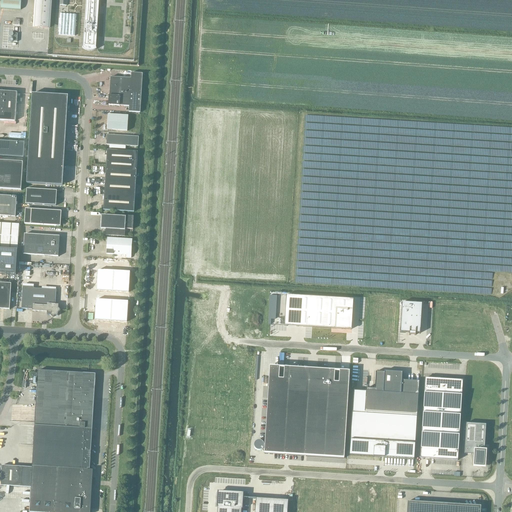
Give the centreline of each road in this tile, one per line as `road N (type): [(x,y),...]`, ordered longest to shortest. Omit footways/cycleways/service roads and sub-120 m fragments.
road 1 (unclassified): [(507,359),(212,340),(200,329),(202,296)]
road 2 (unclassified): [(499,486),(209,468),(191,478),(188,511)]
road 3 (unclassified): [(74,333),(89,94),(74,76),(0,70)]
road 4 (unclassified): [(111,511),(121,351),(108,336),(74,333)]
road 5 (unclassified): [(507,359),(499,486)]
